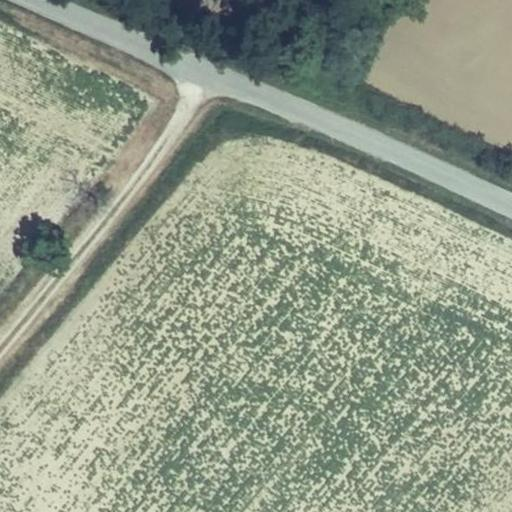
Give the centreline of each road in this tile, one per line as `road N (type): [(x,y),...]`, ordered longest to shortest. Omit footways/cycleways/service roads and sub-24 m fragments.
road 1 (tertiary): [(511,208),(44,0)]
road 2 (track): [(0,343),(211,76)]
